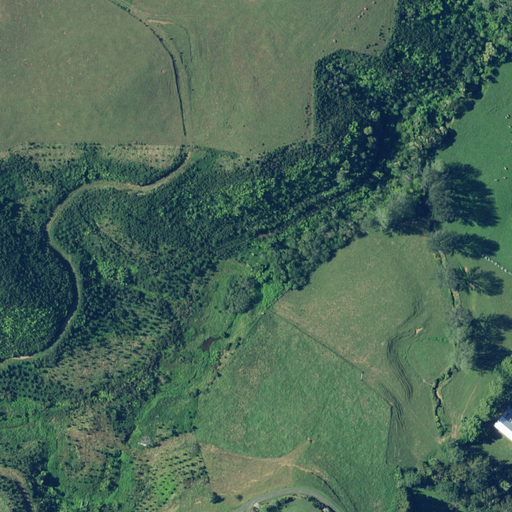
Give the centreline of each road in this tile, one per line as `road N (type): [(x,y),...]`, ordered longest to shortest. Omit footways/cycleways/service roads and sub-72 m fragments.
road 1 (track): [(119,0),(158,26),(184,71),(186,142),(174,163),(133,184),(83,185),(57,214),(62,247),(90,290),(79,330),(0,362)]
road 2 (track): [(0,449),(57,480),(174,482),(257,508),(304,491),(333,511)]
